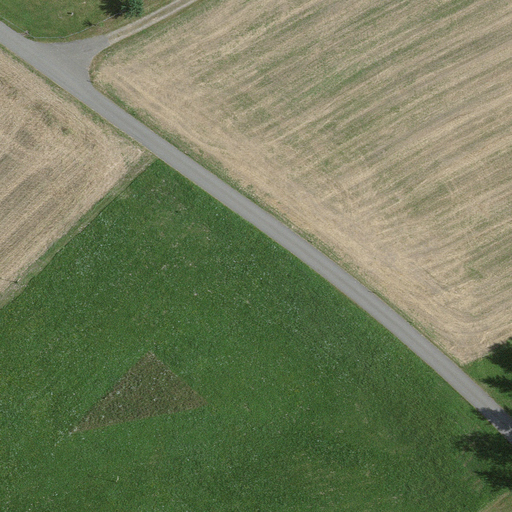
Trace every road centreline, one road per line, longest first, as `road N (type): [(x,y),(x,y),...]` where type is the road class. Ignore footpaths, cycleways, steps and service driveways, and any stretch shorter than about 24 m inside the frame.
road 1 (unclassified): [(0,29),(401,326),(511,433)]
road 2 (track): [(189,0),(43,64)]
